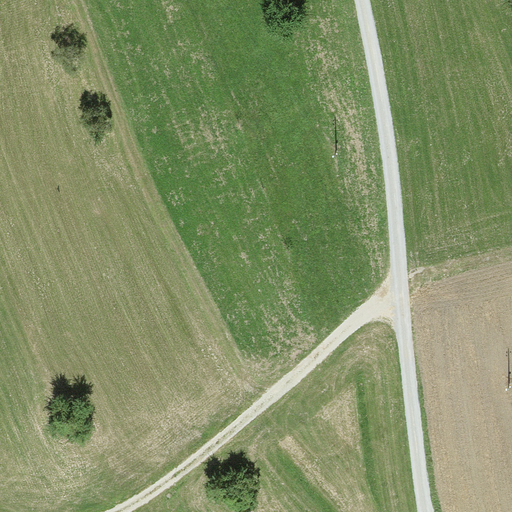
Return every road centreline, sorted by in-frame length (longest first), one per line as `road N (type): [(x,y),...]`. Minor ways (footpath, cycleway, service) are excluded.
road 1 (track): [(357,0),(378,112),(423,511)]
road 2 (track): [(394,290),(163,482),(111,511)]
